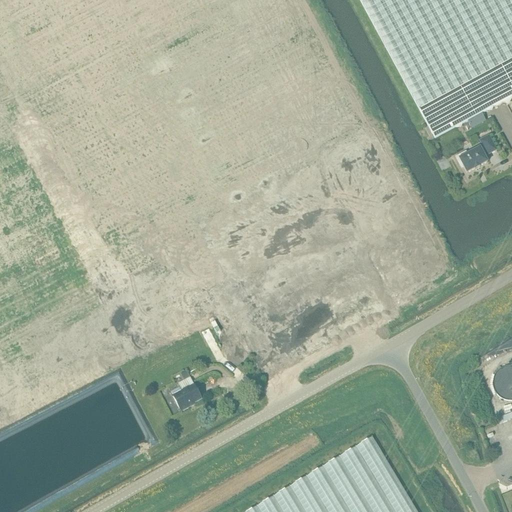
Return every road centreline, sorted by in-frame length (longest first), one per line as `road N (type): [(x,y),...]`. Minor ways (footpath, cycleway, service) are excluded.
road 1 (unclassified): [(97,511),(393,346)]
road 2 (unclassified): [(480,511),(393,346)]
road 3 (unclassified): [(393,346),(511,276)]
